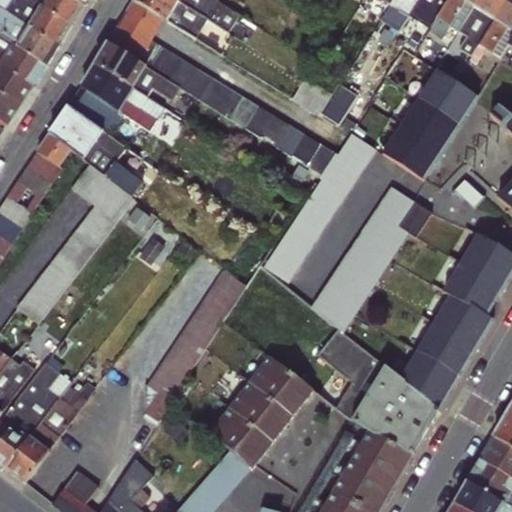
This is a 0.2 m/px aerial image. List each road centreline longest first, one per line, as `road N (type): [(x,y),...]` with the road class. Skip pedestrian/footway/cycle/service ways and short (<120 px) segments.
road 1 (residential): [(110,0),(0,172)]
road 2 (residential): [(511,354),(423,511)]
